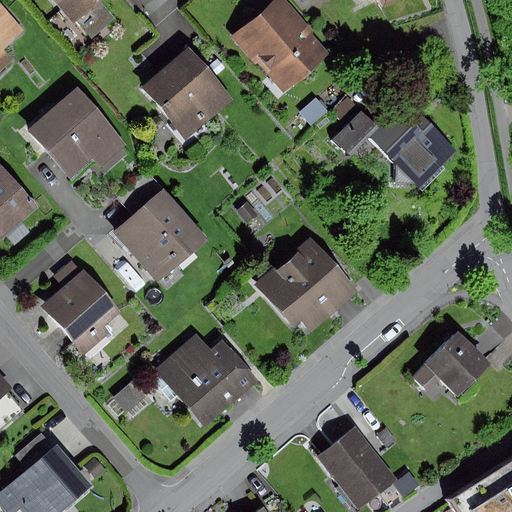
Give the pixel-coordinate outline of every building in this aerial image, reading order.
[(50,0),(93,48),(132,13),(120,0),(50,0)] [(285,0),(279,0),(238,37),(287,91),(332,51),(285,0)] [(380,0),(386,10),(403,0),(380,0)] [(0,74),(16,61),(7,51),(26,35),(0,4),(0,74)] [(189,49),(144,86),(191,141),(235,104),(189,49)] [(81,91),(32,130),(74,181),(98,160),(106,169),(130,150),(81,91)] [(316,98),(299,112),(311,126),(327,111),(316,98)] [(414,188),(420,194),(461,156),(410,102),(379,131),(371,139),(399,169),(398,187),(414,188)] [(371,139),(379,131),(364,115),(334,143),(349,159),(371,139)] [(0,242),(39,211),(0,162),(0,242)] [(115,236),(160,286),(207,246),(162,195),(115,236)] [(248,202),(237,211),(249,224),(259,215),(248,202)] [(260,288),(293,328),(304,323),(311,332),(357,295),(315,243),(260,288)] [(88,275),(46,310),(84,356),(112,333),(107,327),(121,315),(88,275)] [(461,334),(415,377),(426,388),(439,376),(461,399),(494,369),(461,334)] [(154,373),(203,428),(256,382),(223,345),(212,355),(195,336),(154,373)] [(0,380),(0,404),(12,394),(0,380)] [(133,380),(113,397),(126,414),(147,396),(133,380)] [(357,428),(319,457),(359,509),(396,480),(357,428)] [(386,428),(378,435),(386,447),(395,440),(386,428)] [(58,444),(0,494),(0,500),(10,511),(21,511),(26,508),(29,511),(61,511),(94,484),(77,465),(58,444)] [(511,511),(511,463),(455,500),(462,511),(511,511)] [(409,474),(394,486),(404,498),(419,487),(409,474)]
